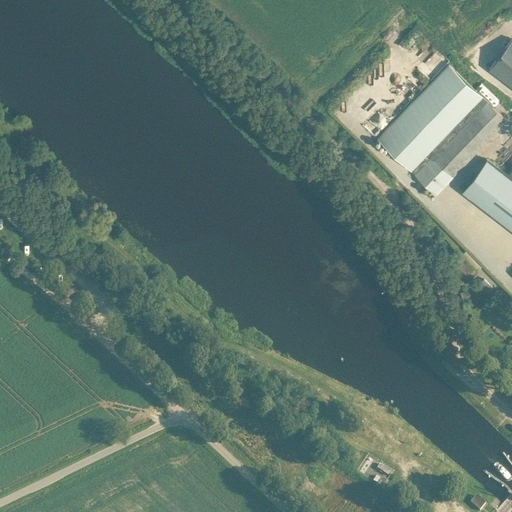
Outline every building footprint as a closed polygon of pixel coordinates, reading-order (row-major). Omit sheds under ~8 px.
[(511,38),(489,68),(511,85),(511,38)] [(411,170),(482,96),(449,64),(378,138),(411,170)] [(507,120),(486,100),(415,174),(436,194),(507,120)] [(511,177),(487,158),(462,190),(511,227),(511,177)] [(494,286),(485,278),(480,282),(484,286),(490,291),(494,286)] [(119,325),(112,332),(117,336),(123,329),(119,325)] [(380,464),(377,469),(388,476),(391,472),(380,464)] [(477,497),(471,503),(480,511),(486,505),(477,497)]
